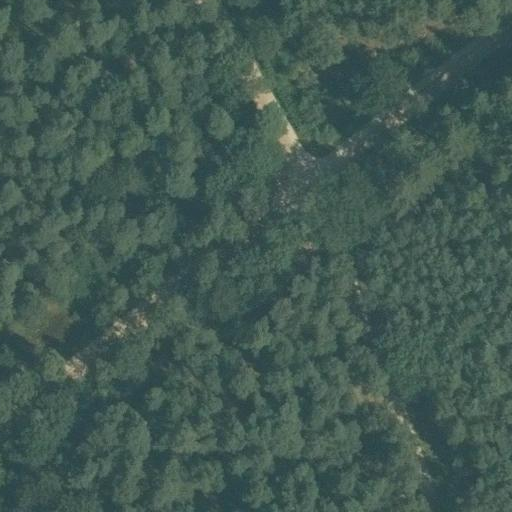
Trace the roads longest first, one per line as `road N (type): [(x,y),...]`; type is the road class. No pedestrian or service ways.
road 1 (track): [(0,434),(308,189)]
road 2 (track): [(308,189),(430,511)]
road 3 (track): [(308,189),(511,27)]
road 4 (track): [(198,0),(308,189)]
